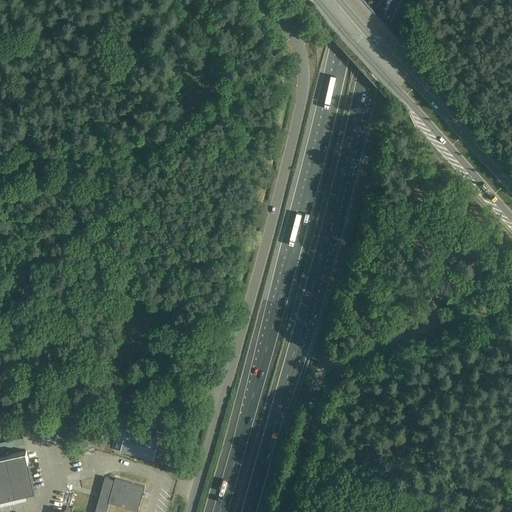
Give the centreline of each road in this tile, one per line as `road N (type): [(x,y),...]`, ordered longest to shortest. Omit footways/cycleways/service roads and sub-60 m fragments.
road 1 (motorway): [(353,0),(220,511)]
road 2 (motorway): [(249,511),(373,29)]
road 3 (unclassified): [(225,380),(303,93),(303,63),(267,0)]
road 4 (unclassified): [(276,511),(323,370),(340,355),(511,291)]
road 5 (secondary): [(316,0),(511,217)]
road 6 (secondary): [(511,188),(339,0)]
road 7 (unclassified): [(0,434),(225,380)]
road 8 (unclassified): [(186,511),(225,380)]
